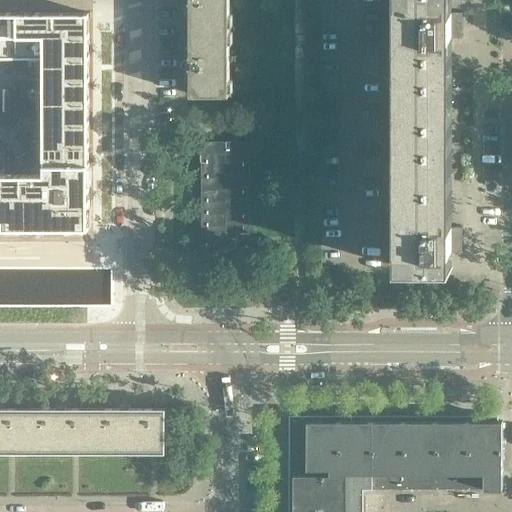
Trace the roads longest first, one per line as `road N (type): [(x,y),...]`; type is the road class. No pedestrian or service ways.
road 1 (residential): [(137,0),(139,348)]
road 2 (tertiary): [(227,351),(511,350)]
road 3 (residential): [(228,511),(227,351)]
road 4 (tertiary): [(0,346),(139,348)]
road 5 (residential): [(384,511),(511,505)]
